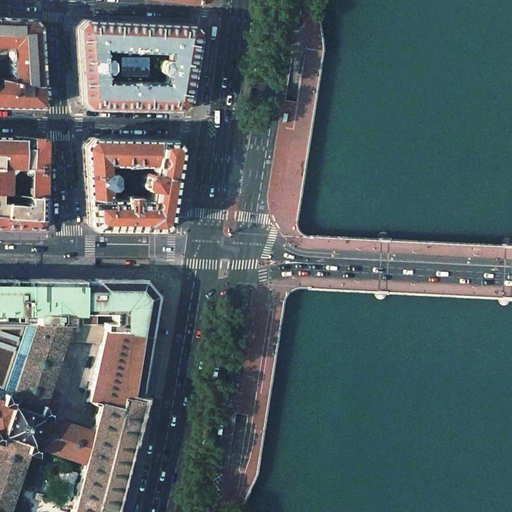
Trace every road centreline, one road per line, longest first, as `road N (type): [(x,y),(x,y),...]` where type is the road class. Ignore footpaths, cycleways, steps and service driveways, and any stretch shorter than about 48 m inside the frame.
road 1 (primary): [(199,511),(239,281)]
road 2 (primary): [(255,178),(281,0)]
road 3 (residential): [(55,2),(232,15)]
road 4 (primary): [(197,302),(170,474)]
road 5 (residential): [(62,121),(186,123),(216,143)]
road 6 (primary): [(511,275),(373,267)]
road 7 (primary): [(373,267),(288,269),(239,281)]
road 8 (residential): [(203,248),(70,248)]
road 9 (primary): [(373,267),(245,249)]
road 10 (primary): [(232,15),(216,143)]
road 11 (residential): [(70,248),(62,121)]
